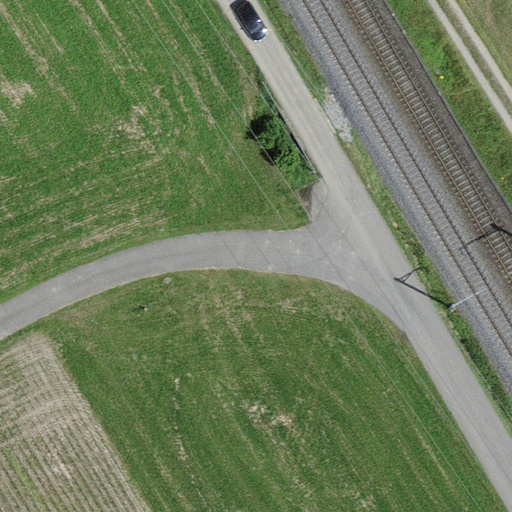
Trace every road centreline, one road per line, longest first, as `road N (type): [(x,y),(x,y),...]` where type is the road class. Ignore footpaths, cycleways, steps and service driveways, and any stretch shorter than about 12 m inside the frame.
road 1 (unclassified): [(231,0),(511,478)]
road 2 (track): [(511,113),(440,0)]
